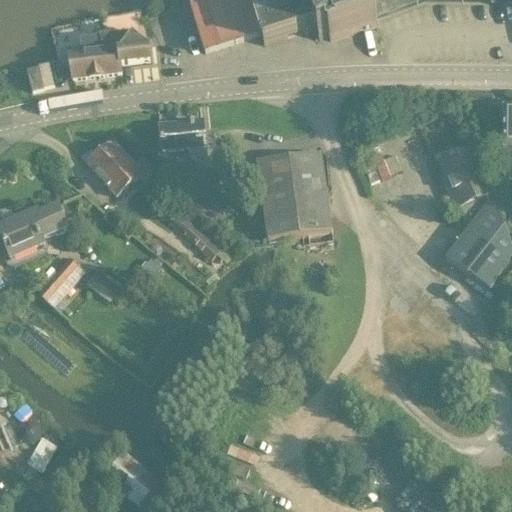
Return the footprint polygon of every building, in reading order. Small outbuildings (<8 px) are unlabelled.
[(511,0),(187,0),(198,32),(206,56),(262,39),(265,49),(316,32),(319,43),(329,40),(330,44),(378,29),(375,22),(423,5),(493,4),(494,8),(511,2),(511,0)] [(124,37),(100,40),(102,56),(118,54),(121,69),(149,65),(147,51),(147,47),(131,36),(124,37)] [(82,57),(69,58),(70,64),(72,83),(74,83),(122,77),(121,69),(118,54),(102,56),(100,40),(80,43),(82,57)] [(27,76),(30,86),(33,98),(45,94),(45,93),(55,90),(50,69),(39,72),(39,73),(27,76)] [(373,124),(352,130),(358,156),(380,151),(373,124)] [(191,162),(206,161),(202,125),(159,130),(163,159),(190,156),(191,162)] [(117,200),(143,177),(113,143),(95,158),(91,153),(83,160),(117,200)] [(446,263),(491,294),(500,280),(511,287),(511,251),(494,201),(473,151),(440,165),(446,181),(449,180),(455,195),(449,197),(456,213),(459,211),(466,227),(471,230),(446,263)] [(269,245),(303,240),(304,249),(333,245),(332,236),(333,236),(322,157),(256,166),(269,245)] [(362,164),(370,187),(380,183),(372,160),(362,164)] [(259,187),(256,166),(245,168),(248,188),(259,187)] [(43,242),(67,232),(58,209),(22,224),(20,219),(0,227),(0,234),(11,261),(45,247),(43,242)] [(225,251),(196,224),(183,238),(212,264),(225,251)] [(69,262),(38,298),(55,312),(86,276),(69,262)] [(96,275),(86,289),(110,307),(120,292),(96,275)] [(140,511),(159,511),(172,496),(126,457),(105,482),(140,511)]
